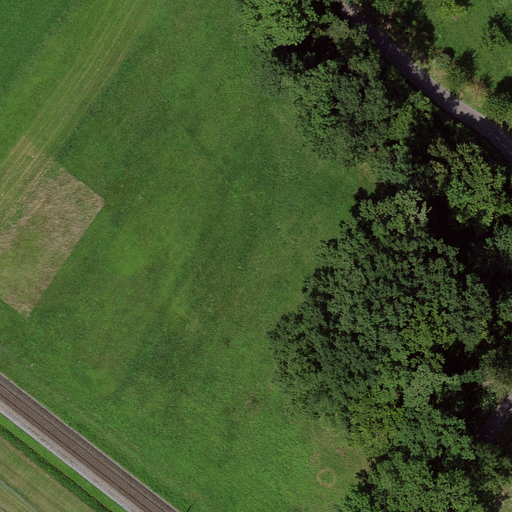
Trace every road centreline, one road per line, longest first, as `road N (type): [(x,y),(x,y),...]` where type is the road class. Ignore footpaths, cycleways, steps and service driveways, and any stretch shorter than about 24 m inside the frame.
road 1 (track): [(0,349),(207,507)]
road 2 (unclassified): [(338,0),(511,156)]
road 3 (unclassified): [(511,401),(444,511)]
